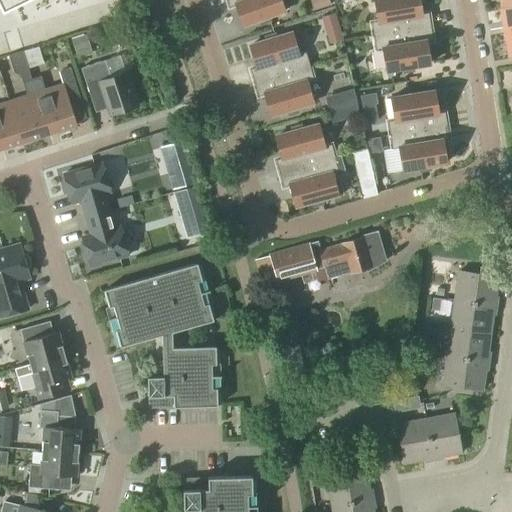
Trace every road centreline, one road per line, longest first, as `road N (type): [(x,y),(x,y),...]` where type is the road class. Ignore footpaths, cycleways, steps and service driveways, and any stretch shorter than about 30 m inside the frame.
road 1 (residential): [(193,0),(266,235),(377,206),(485,161)]
road 2 (residential): [(121,443),(27,168)]
road 3 (residential): [(486,480),(511,317)]
road 4 (residential): [(485,161),(490,136),(464,0)]
road 5 (residential): [(27,168),(163,126)]
